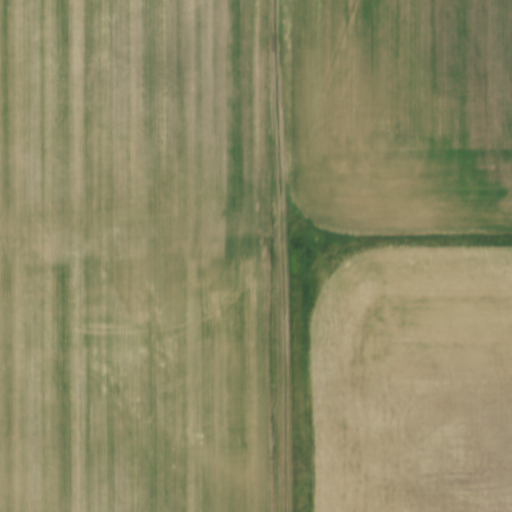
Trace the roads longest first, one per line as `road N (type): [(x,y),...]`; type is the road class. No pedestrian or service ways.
road 1 (track): [(280,0),(279,511)]
road 2 (track): [(0,240),(277,242)]
